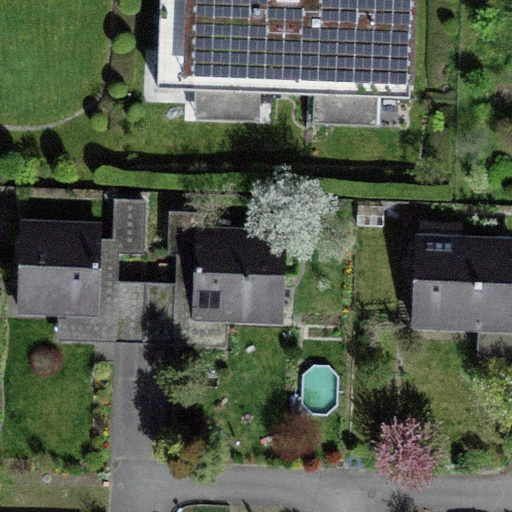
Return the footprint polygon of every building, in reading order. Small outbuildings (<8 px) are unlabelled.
[(163,0),(161,89),(400,94),(401,0),(163,0)] [(113,254),(141,255),(144,204),(115,203),(113,254)] [(100,231),(22,230),(20,308),(99,310),(100,231)] [(292,252),(199,248),(196,329),(289,333),(292,252)] [(511,248),(415,248),(414,346),(511,346),(511,248)] [(145,345),(147,286),(117,286),(114,343),(145,345)] [(177,287),(147,286),(145,345),(175,346),(177,287)]
